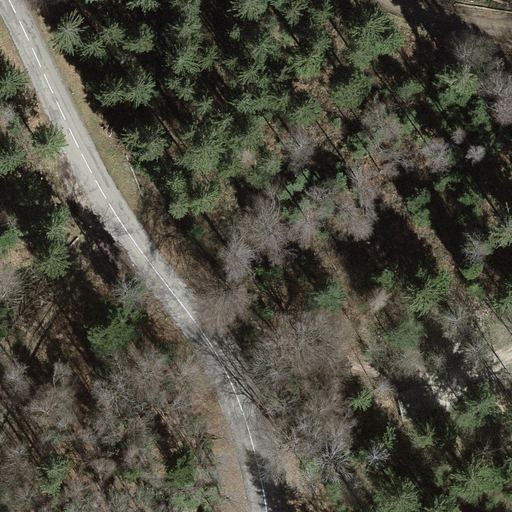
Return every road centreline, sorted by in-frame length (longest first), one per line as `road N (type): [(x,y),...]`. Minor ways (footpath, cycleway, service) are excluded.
road 1 (secondary): [(266,511),(251,440),(222,365),(95,180),(9,0)]
road 2 (track): [(222,365),(458,373),(511,354)]
road 3 (track): [(389,0),(511,34)]
